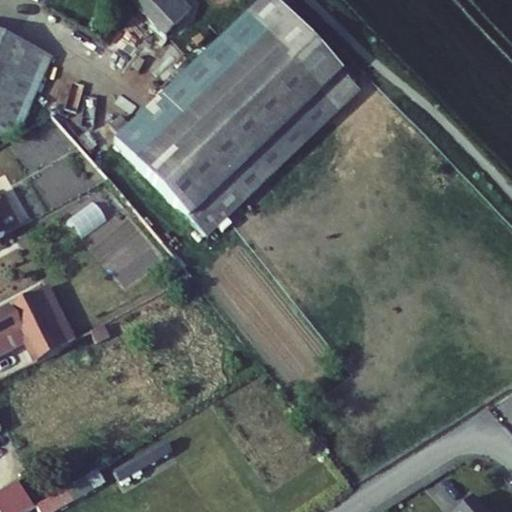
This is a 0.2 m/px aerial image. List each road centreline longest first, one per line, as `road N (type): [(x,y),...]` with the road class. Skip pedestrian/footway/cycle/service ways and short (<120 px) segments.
road 1 (track): [(311,0),(511,193)]
road 2 (residential): [(341,511),(460,438),(495,441),(511,455)]
